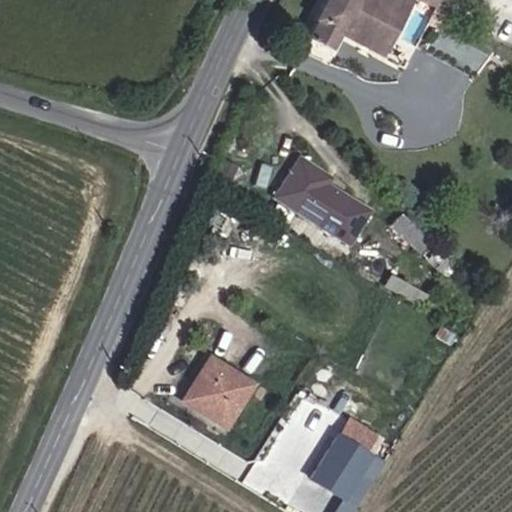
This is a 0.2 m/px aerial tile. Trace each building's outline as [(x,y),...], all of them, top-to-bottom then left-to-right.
[(389,0),(377,23),(353,12),(358,0),(325,0),(314,25),(316,26),(308,45),(330,56),(339,37),(382,57),(407,0),(389,0)] [(420,0),(449,14),(456,0),(358,0),(353,12),(377,23),(389,0),(420,0)] [(321,179),(292,161),(268,199),(342,245),(361,213),(317,186),(321,179)] [(407,257),(419,245),(393,216),(380,228),(407,257)] [(389,291),(395,281),(383,273),(376,284),(389,291)] [(408,303),(414,293),(395,281),(389,291),(408,303)] [(177,400),(219,426),(247,384),(205,357),(177,400)] [(305,480),(337,501),(364,458),(332,438),(305,480)]
